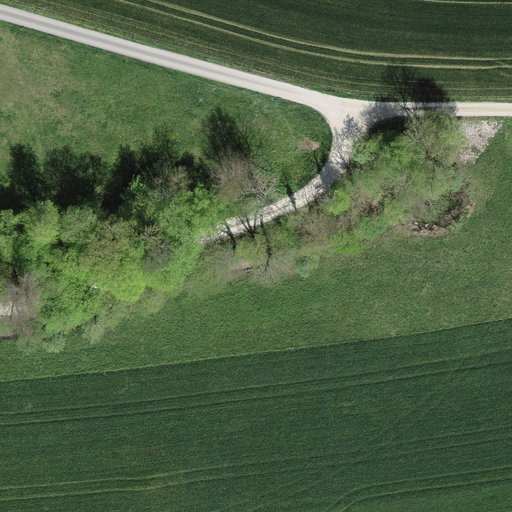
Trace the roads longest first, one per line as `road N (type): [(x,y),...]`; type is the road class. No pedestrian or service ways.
road 1 (track): [(0,10),(324,103),(511,109)]
road 2 (track): [(324,103),(339,154),(304,195),(44,306),(0,308)]
